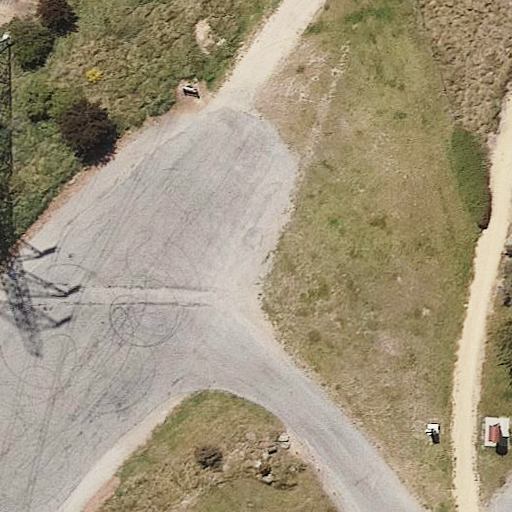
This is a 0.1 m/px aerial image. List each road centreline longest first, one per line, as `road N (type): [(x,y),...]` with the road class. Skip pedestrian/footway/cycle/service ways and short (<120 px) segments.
road 1 (unclassified): [(0,413),(104,284),(234,335),(377,511)]
road 2 (track): [(104,284),(278,0)]
